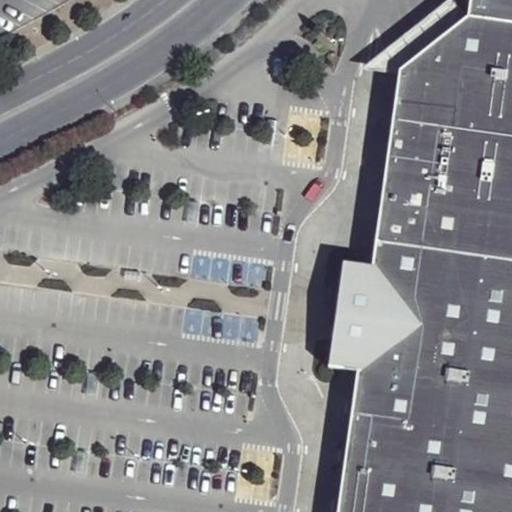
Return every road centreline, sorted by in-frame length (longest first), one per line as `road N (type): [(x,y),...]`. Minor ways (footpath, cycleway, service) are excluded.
road 1 (tertiary): [(0,142),(129,74),(227,0)]
road 2 (tertiary): [(159,0),(0,95)]
